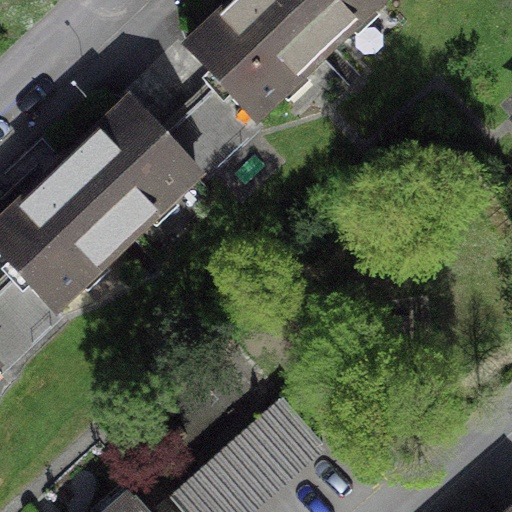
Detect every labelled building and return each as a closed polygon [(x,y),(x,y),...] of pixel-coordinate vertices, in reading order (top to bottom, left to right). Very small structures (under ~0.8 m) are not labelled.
[(377,0),(222,0),(166,53),(239,130),(377,0)] [(192,178),(119,101),(0,212),(0,274),(42,319),(192,178)] [(204,106),(175,133),(211,171),(240,144),(204,106)] [(511,111),(495,127),(511,145),(511,111)] [(11,292),(0,301),(0,346),(19,367),(53,336),(11,292)] [(284,399),(170,499),(181,511),(246,511),(324,444),(284,399)] [(146,511),(134,498),(118,511),(146,511)]
